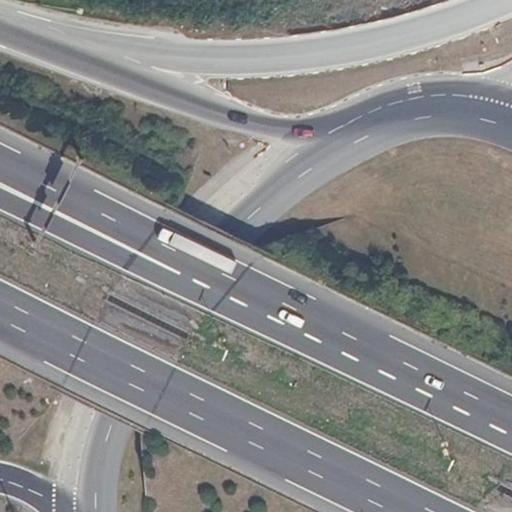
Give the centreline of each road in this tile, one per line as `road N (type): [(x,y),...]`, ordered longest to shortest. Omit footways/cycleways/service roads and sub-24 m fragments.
road 1 (secondary): [(348,138),(235,225),(152,328),(92,471),(97,511)]
road 2 (motorway): [(0,308),(414,511)]
road 3 (motorway): [(507,0),(395,42),(137,79)]
road 4 (motorway): [(511,422),(229,293)]
road 5 (motorway): [(229,293),(185,254),(0,161)]
road 6 (trunk): [(229,293),(166,278),(0,200)]
road 7 (motorway): [(348,138),(270,129),(137,79)]
road 8 (secondary): [(499,112),(418,112),(348,138)]
road 9 (motorway): [(137,79),(0,24)]
